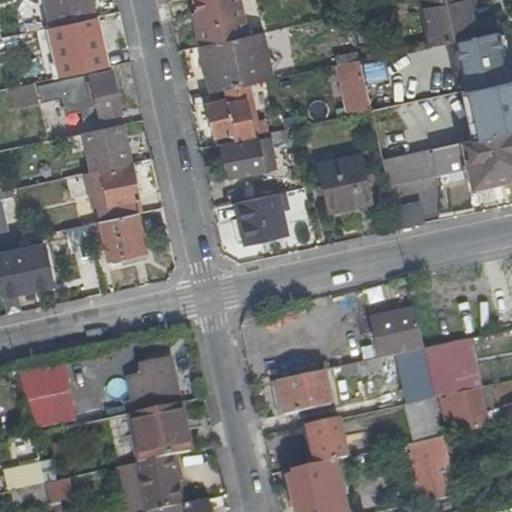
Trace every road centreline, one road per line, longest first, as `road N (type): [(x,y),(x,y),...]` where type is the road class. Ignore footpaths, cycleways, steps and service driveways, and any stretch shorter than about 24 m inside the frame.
road 1 (residential): [(206,295),(511,227)]
road 2 (residential): [(142,0),(206,295)]
road 3 (residential): [(206,295),(255,511)]
road 4 (residential): [(0,341),(206,295)]
